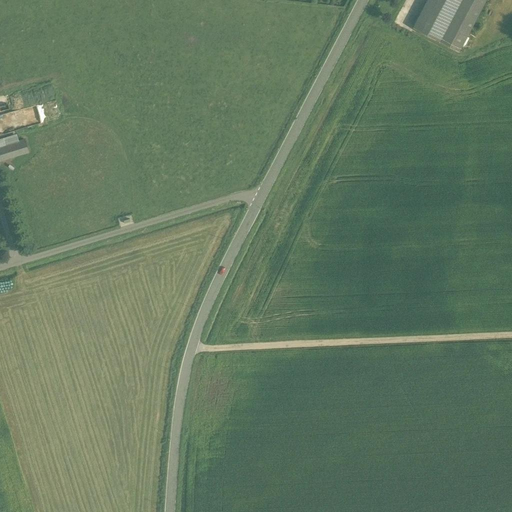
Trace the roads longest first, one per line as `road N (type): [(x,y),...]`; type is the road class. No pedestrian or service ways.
road 1 (secondary): [(170,511),(191,347),(258,200)]
road 2 (unclassified): [(0,268),(234,198),(258,200)]
road 3 (secondary): [(258,200),(363,0)]
